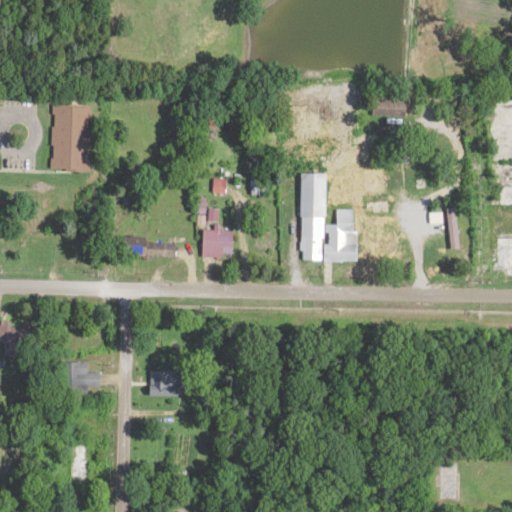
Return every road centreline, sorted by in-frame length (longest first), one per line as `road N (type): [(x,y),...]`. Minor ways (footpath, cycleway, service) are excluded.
road 1 (residential): [(0,289),(511,298)]
road 2 (residential): [(122,511),(127,293)]
